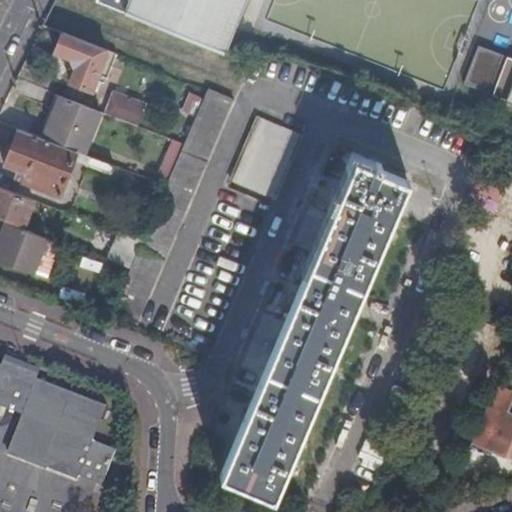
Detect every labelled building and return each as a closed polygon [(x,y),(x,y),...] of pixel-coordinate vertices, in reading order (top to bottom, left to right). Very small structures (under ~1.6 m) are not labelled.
[(231,34),(144,0),(96,0),(96,1),(224,51),(231,34)] [(144,0),(231,34),(244,0),(144,0)] [(108,49),(62,32),(55,51),(73,58),(76,65),(70,81),(91,90),(108,49)] [(511,100),(511,55),(481,44),(466,83),(511,100)] [(234,100),(208,89),(184,145),(167,185),(143,240),(131,268),(111,315),(136,326),(234,100)] [(104,113),(135,125),(143,105),(112,93),(104,113)] [(53,94),(38,136),(42,138),(58,96),(53,94)] [(98,111),(58,96),(42,138),(82,152),(98,111)] [(302,135),(257,116),(230,179),(275,199),(302,135)] [(110,174),(114,165),(82,152),(42,138),(38,136),(18,129),(4,167),(15,171),(21,174),(19,179),(57,193),(71,158),(85,163),(84,165),(110,174)] [(167,185),(184,145),(174,140),(157,181),(167,185)] [(373,166),(355,158),(221,475),(273,497),(408,181),(379,169),(382,164),(375,161),(373,166)] [(0,216),(23,225),(33,199),(0,186),(0,216)] [(0,258),(35,272),(49,237),(7,222),(0,240),(0,258)] [(103,256),(124,265),(136,236),(116,227),(103,256)] [(7,354),(2,366),(35,379),(40,367),(7,354)] [(7,450),(89,483),(104,447),(92,442),(105,407),(35,379),(2,366),(0,365),(0,407),(20,416),(7,450)] [(511,388),(496,382),(473,438),(488,444),(511,454),(511,411),(511,409),(511,388)] [(473,438),(459,471),(473,477),(488,444),(473,438)] [(104,447),(89,483),(100,487),(115,451),(104,447)]
